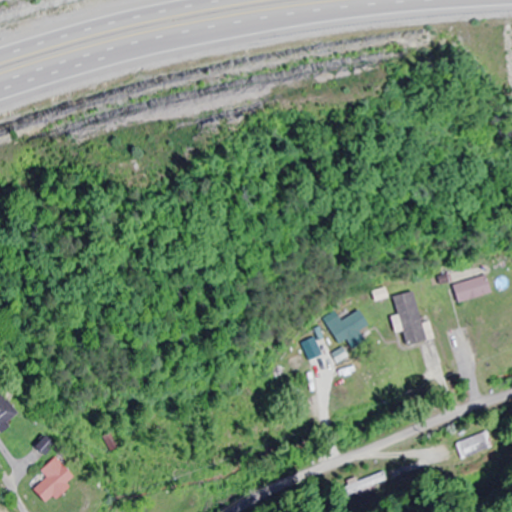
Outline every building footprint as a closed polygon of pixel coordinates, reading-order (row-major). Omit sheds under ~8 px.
[(459,283),(461,290),(494,282),(492,275),(459,283)] [(419,324),(413,293),(392,297),(402,346),(430,341),(426,322),(419,324)] [(357,331),(366,327),(358,311),(337,321),(334,313),(322,319),(335,347),(359,335),(357,331)] [(308,354),(302,345),(273,368),(279,376),(308,354)] [(0,392),(0,427),(17,416),(0,392)] [(457,441),(461,459),(498,450),(494,432),(457,441)] [(43,478),(29,492),(42,506),(72,479),(52,457),(37,471),(43,478)]
